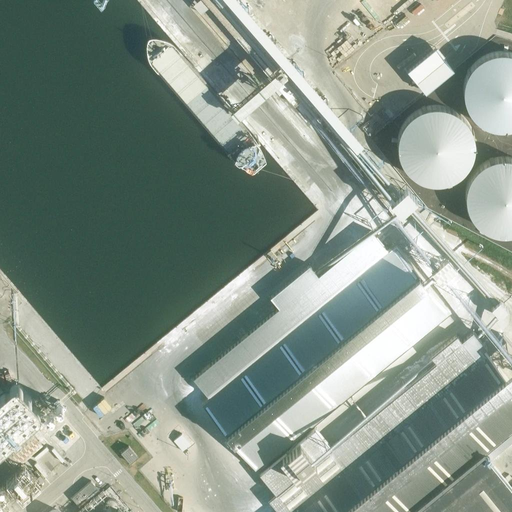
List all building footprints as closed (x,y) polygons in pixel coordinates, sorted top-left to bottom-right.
[(511,53),(509,53),(497,52),(484,56),(473,64),(465,75),(462,89),(464,102),(469,114),(479,124),(492,129),(505,131),(511,128),(511,53)] [(473,141),(470,129),(463,119),(453,111),(442,107),(429,106),(416,110),(405,118),(398,129),(394,143),(396,156),(402,168),(411,178),(424,183),(437,184),(450,181),(460,175),(468,165),(472,153),(473,141)] [(511,158),(511,159),(499,158),(485,162),(475,170),(467,181),(464,195),(465,208),(471,220),(481,230),(493,235),(507,237),(511,235),(511,158)] [(373,231),(194,378),(209,397),(202,403),(256,471),(452,311),(396,244),(389,249),(388,249),(373,231)] [(435,362),(277,492),(268,499),(279,511),(412,511),(484,454),(511,431),(511,386),(483,350),(475,357),(456,335),(430,356),(435,362)] [(30,431),(29,429),(51,411),(25,379),(0,399),(0,454),(0,455),(30,431)] [(184,431),(175,439),(185,450),(194,443),(184,431)] [(42,462),(48,458),(52,463),(59,458),(49,445),(36,454),(42,462)] [(138,456),(129,446),(121,452),(130,463),(138,456)] [(511,511),(511,487),(484,454),(412,511),(511,511)] [(30,462),(11,479),(28,496),(46,478),(30,462)] [(71,497),(80,507),(99,491),(91,481),(71,497)] [(109,506),(118,501),(114,496),(106,501),(109,506)] [(0,511),(7,511),(9,511),(0,500),(0,511)]
